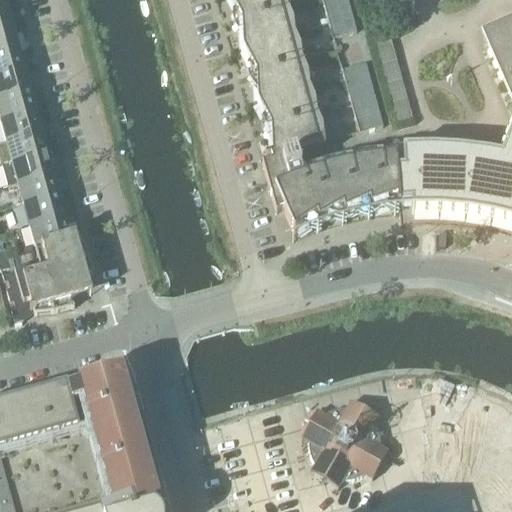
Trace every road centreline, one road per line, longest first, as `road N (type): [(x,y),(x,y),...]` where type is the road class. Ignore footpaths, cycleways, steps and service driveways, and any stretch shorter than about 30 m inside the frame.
road 1 (residential): [(61,0),(149,333)]
road 2 (residential): [(265,301),(180,0)]
road 3 (residential): [(511,286),(407,269),(265,301)]
road 4 (residential): [(200,511),(149,333)]
road 5 (residential): [(0,374),(149,333)]
